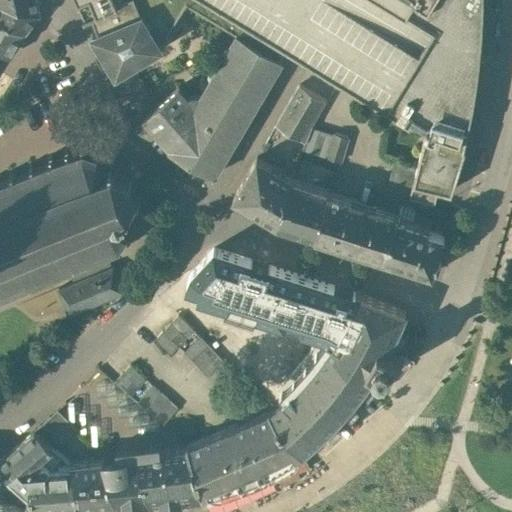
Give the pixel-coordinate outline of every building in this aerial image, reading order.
[(37,0),(0,0),(0,18),(22,31),(24,32),(40,12),(37,0)] [(78,0),(82,8),(81,8),(84,14),(83,15),(85,17),(92,14),(99,31),(92,33),(116,73),(161,46),(161,44),(186,3),(237,33),(279,59),(286,48),(409,124),(412,121),(426,129),(413,181),(439,187),(452,190),(466,146),(464,146),(468,129),(448,123),(450,120),(449,120),(467,90),(475,91),(477,76),(480,54),(483,17),(483,0),(78,0)] [(0,18),(0,49),(9,54),(22,31),(0,18)] [(210,80),(200,96),(197,95),(194,95),(191,96),(189,97),(179,86),(143,118),(169,149),(168,149),(213,176),(282,60),(279,59),(237,33),(216,69),(215,68),(212,69),(210,70),(209,72),(208,74),(208,76),(209,78),(210,80)] [(327,100),(300,84),(276,124),(307,138),(312,126),(327,100)] [(349,138),(334,133),(326,157),(341,162),(349,138)] [(42,166),(36,169),(34,163),(30,165),(31,168),(30,169),(30,171),(18,176),(17,174),(15,175),(14,172),(10,174),(13,179),(0,183),(0,297),(12,293),(13,298),(16,296),(15,292),(33,284),(35,289),(39,287),(37,282),(52,276),(54,280),(58,279),(56,274),(120,247),(123,251),(126,249),(123,245),(129,235),(134,236),(135,233),(130,232),(125,221),(129,217),(128,214),(129,213),(132,218),(136,215),(131,209),(137,198),(145,198),(145,193),(138,192),(132,181),(137,175),(133,171),(128,176),(115,171),(115,164),(110,164),(110,167),(103,166),(99,156),(103,152),(100,149),(95,153),(85,150),(86,145),(82,144),(81,150),(72,154),(70,148),(65,150),(68,155),(56,160),(54,155),(50,156),(52,162),(42,166)] [(291,178),(257,157),(233,199),(276,225),(291,178)] [(329,190),(291,178),(276,225),(314,237),(329,192),(329,190)] [(439,187),(413,181),(410,197),(435,203),(439,187)] [(399,214),(329,192),(314,237),(349,248),(384,259),(397,218),(399,214)] [(404,196),(393,192),(389,203),(401,207),(404,196)] [(428,229),(397,218),(384,259),(432,274),(444,236),(428,231),(428,229)] [(212,244),(184,274),(181,286),(211,298),(209,303),(222,307),(220,314),(257,327),(259,321),(284,328),(287,320),(303,325),(301,333),(315,338),(317,333),(332,340),(334,337),(340,328),(348,313),(354,301),(358,291),(212,244)] [(109,252),(70,269),(75,281),(59,288),(70,313),(125,290),(114,265),(112,266),(109,257),(110,256),(109,252)] [(340,328),(334,337),(332,340),(326,348),(320,344),(292,378),(297,383),(285,395),(273,405),(274,407),(306,447),(329,426),(342,412),(353,400),(359,392),(365,384),(376,369),(384,374),(397,355),(388,350),(399,328),(406,311),(358,291),(354,301),(348,313),(340,328)] [(180,312),(156,336),(172,351),(195,327),(180,312)] [(225,358),(202,334),(186,349),(210,373),(225,358)] [(128,365),(113,380),(129,396),(145,380),(128,365)] [(180,405),(154,383),(140,401),(166,422),(180,405)] [(274,407),(188,445),(189,446),(204,490),(306,447),(274,407)] [(76,427),(58,408),(34,428),(54,445),(76,427)] [(50,462),(22,439),(0,447),(0,457),(14,466),(9,472),(19,487),(16,493),(13,498),(13,500),(41,506),(80,497),(50,462)] [(189,446),(130,454),(129,450),(104,453),(104,455),(105,455),(117,500),(154,497),(183,493),(183,494),(204,491),(204,490),(189,446)] [(104,455),(70,459),(80,497),(82,502),(117,500),(105,455),(104,455)] [(16,493),(2,490),(2,487),(0,486),(0,511),(41,511),(40,511),(41,506),(13,500),(13,498),(16,493)]
